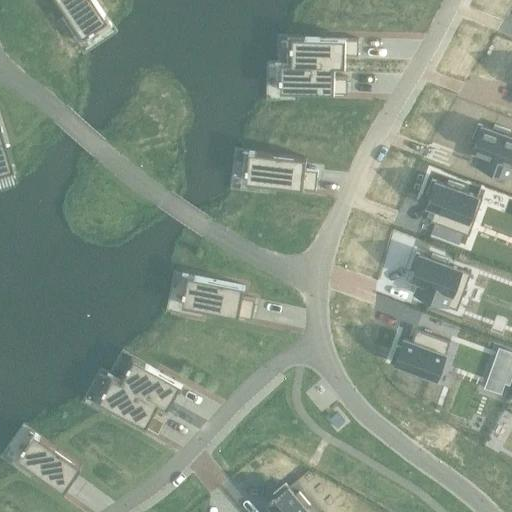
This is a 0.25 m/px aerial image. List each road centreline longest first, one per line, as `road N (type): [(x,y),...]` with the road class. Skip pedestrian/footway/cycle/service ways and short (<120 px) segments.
road 1 (residential): [(309,287),(337,215),(436,48),(455,0)]
road 2 (residential): [(203,229),(0,70)]
road 3 (residential): [(114,511),(154,485),(273,366),(307,349)]
road 4 (residential): [(307,349),(413,460),(486,511)]
road 5 (residential): [(203,229),(309,287)]
